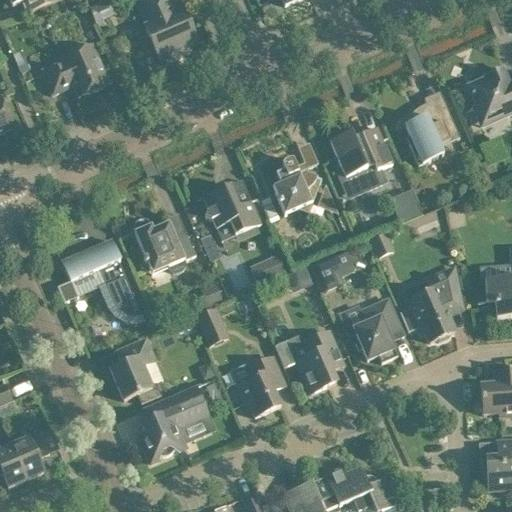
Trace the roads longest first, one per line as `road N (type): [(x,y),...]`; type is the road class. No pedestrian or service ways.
road 1 (residential): [(123,500),(447,367)]
road 2 (tertiary): [(0,192),(255,78)]
road 3 (residential): [(107,472),(0,226)]
road 4 (tertiary): [(255,78),(440,0)]
road 5 (residential): [(456,511),(447,367)]
